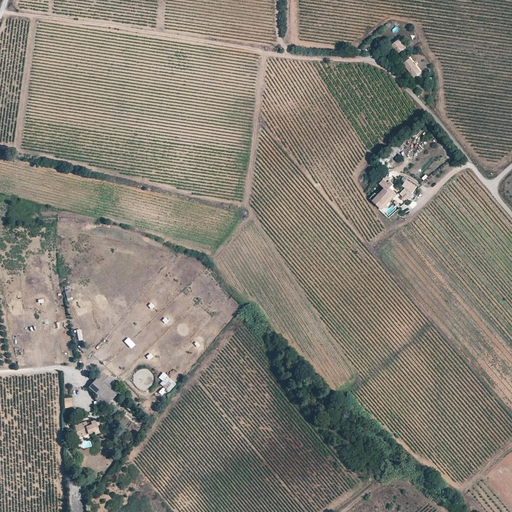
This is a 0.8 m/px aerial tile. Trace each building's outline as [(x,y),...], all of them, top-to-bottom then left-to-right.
[(390,46),(397,55),(407,47),(400,38),(390,46)] [(417,75),(422,72),(411,58),(404,63),(411,72),(413,70),(417,75)] [(397,194),(390,187),(387,190),(385,188),(372,201),(379,208),(392,196),(393,197),(397,194)] [(398,194),(403,200),(409,196),(412,194),(410,191),(407,193),(404,190),(398,194)] [(393,197),(392,196),(379,208),(381,209),(393,197)] [(159,378),(163,381),(160,384),(170,392),(177,384),(163,372),(159,378)] [(120,399),(97,378),(89,387),(98,395),(95,399),(100,404),(104,400),(112,408),(120,399)] [(308,391),(324,408),(329,403),(318,393),(319,392),(313,386),(308,391)] [(138,413),(128,404),(125,407),(132,413),(134,411),(137,414),(138,413)] [(74,426),(78,437),(95,431),(96,435),(100,433),(96,420),(91,422),(92,424),(87,425),(86,422),(74,426)]
